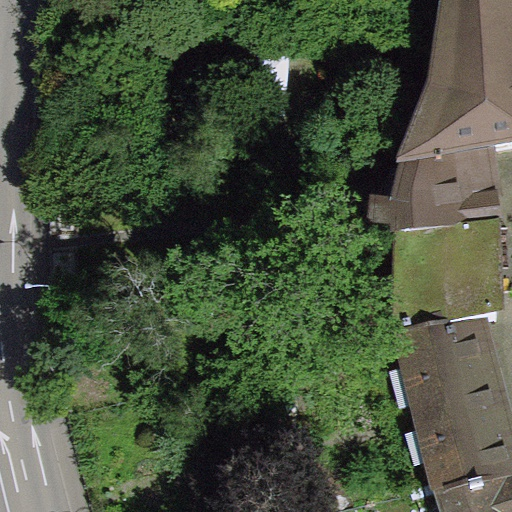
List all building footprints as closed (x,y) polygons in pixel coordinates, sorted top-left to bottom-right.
[(511,69),(494,0),(438,0),(396,162),(495,149),(511,143),(511,69)] [(511,0),(494,0),(511,69),(511,0)] [(495,149),(396,162),(391,193),(364,192),(363,231),(389,230),(500,220),(495,149)] [(500,220),(389,230),(390,332),(486,313),(501,312),(500,220)] [(511,420),(486,313),(390,332),(435,494),(511,474),(511,420)] [(511,511),(511,474),(435,494),(440,511),(511,511)]
